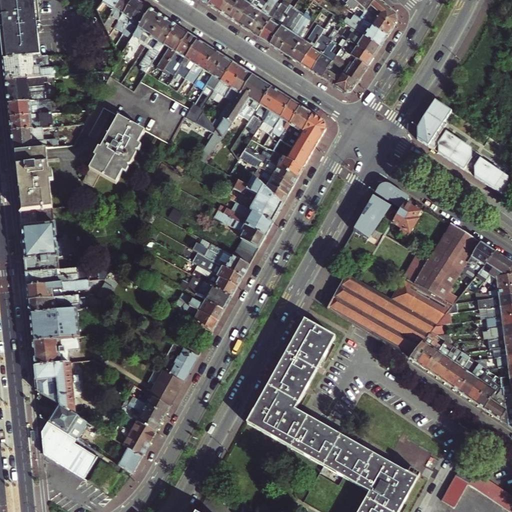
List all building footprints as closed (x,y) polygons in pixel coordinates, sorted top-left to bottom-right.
[(0,0),(0,24),(4,62),(45,57),(38,0),(0,0)] [(105,0),(79,0),(98,12),(104,3),(105,0)] [(120,0),(105,0),(104,3),(98,12),(102,20),(105,16),(109,19),(120,0)] [(133,0),(120,0),(109,19),(105,25),(110,35),(114,29),(111,27),(117,19),(119,21),(133,0)] [(142,5),(134,0),(133,0),(119,21),(125,25),(123,29),(126,30),(142,5)] [(211,0),(208,5),(219,12),(226,0),(211,0)] [(226,0),(219,12),(229,19),(240,0),(226,0)] [(240,0),(229,19),(239,25),(255,0),(240,0)] [(255,0),(239,25),(250,32),(262,13),(270,0),(255,0)] [(250,32),(260,39),(280,6),(278,4),(280,0),(270,0),(262,13),(250,32)] [(357,9),(364,15),(367,12),(376,0),(350,0),(347,4),(355,11),(357,9)] [(380,0),(376,0),(367,12),(394,29),(398,22),(397,15),(380,0)] [(260,39),(270,45),(281,28),(293,10),(282,3),(280,6),(260,39)] [(151,10),(142,5),(126,30),(125,32),(134,38),(151,10)] [(164,19),(151,10),(134,38),(121,57),(129,62),(141,43),(146,46),(164,19)] [(270,45),(280,52),(303,17),(293,10),(281,28),(270,45)] [(280,52),(291,58),(303,41),(308,32),(304,29),(313,16),(306,12),(303,17),(280,52)] [(364,15),(360,19),(388,37),(394,29),(367,12),(364,15)] [(352,28),(365,36),(382,47),(388,37),(360,19),(355,15),(351,21),(347,18),(344,23),(352,28)] [(177,27),(164,19),(146,46),(151,49),(140,66),(144,68),(142,71),(147,74),(165,46),(177,27)] [(189,34),(177,27),(165,46),(169,49),(157,68),(163,72),(164,72),(189,34)] [(291,58),(302,66),(319,40),(323,34),(325,31),(318,27),(307,43),(303,41),(291,58)] [(342,36),(347,40),(374,58),(382,47),(365,36),(352,28),(349,33),(346,31),(342,36)] [(198,41),(189,34),(164,72),(170,75),(172,72),(176,75),(198,41)] [(302,66),(312,72),(332,42),(333,41),(323,34),(319,40),(302,66)] [(347,40),(342,49),(369,67),(374,58),(347,40)] [(207,46),(198,41),(176,75),(174,78),(177,80),(180,74),(186,78),(199,60),(207,46)] [(312,72),(322,79),(331,66),(337,56),(333,53),(337,46),(335,44),(332,42),(312,72)] [(216,52),(207,46),(199,60),(186,78),(186,79),(195,85),(216,52)] [(337,56),(331,66),(357,84),(369,67),(342,49),(337,56)] [(112,50),(114,71),(121,58),(117,50),(112,50)] [(225,58),(216,52),(195,85),(203,90),(225,58)] [(4,62),(6,82),(48,78),(57,77),(57,69),(50,70),(49,57),(45,57),(4,62)] [(234,63),(225,58),(203,90),(213,96),(234,63)] [(244,69),(234,63),(213,96),(211,99),(214,100),(218,94),(225,98),(244,69)] [(331,66),(322,79),(345,94),(352,92),(357,84),(331,66)] [(253,76),(244,69),(225,98),(230,101),(222,114),(222,115),(217,123),(214,122),(213,124),(215,127),(218,129),(253,76)] [(272,88),(253,76),(218,129),(199,159),(206,163),(223,138),(240,114),(251,122),(254,116),(272,88)] [(83,183),(93,189),(100,176),(116,185),(127,165),(128,166),(131,165),(137,154),(136,152),(135,151),(145,132),(171,147),(186,118),(188,114),(189,113),(142,81),(135,92),(111,77),(102,94),(99,100),(96,105),(118,118),(83,183)] [(6,82),(8,104),(46,100),(45,83),(49,83),(48,78),(6,82)] [(282,94),(272,88),(254,116),(259,119),(251,132),(256,136),(261,129),(282,94)] [(292,101),(282,94),(261,129),(271,135),(273,132),(274,129),(292,101)] [(8,104),(10,118),(53,113),(57,113),(56,108),(53,108),(52,99),(46,100),(8,104)] [(302,107),(292,101),(274,129),(273,132),(282,137),(302,107)] [(502,195),(509,185),(508,177),(481,159),(483,156),(444,131),(447,125),(444,123),(451,112),(435,101),(417,129),(417,140),(502,195)] [(189,113),(188,114),(195,118),(199,107),(194,104),(189,113)] [(314,115),(302,107),(282,137),(280,141),(286,144),(293,148),(303,133),(314,115)] [(10,118),(11,132),(44,128),(55,127),(53,113),(10,118)] [(188,114),(186,118),(193,122),(195,118),(188,114)] [(293,148),(287,159),(305,169),(312,155),(327,130),(326,122),(314,115),(303,133),(293,148)] [(11,132),(13,152),(47,148),(59,147),(58,140),(58,139),(49,140),(47,141),(45,141),(44,128),(11,132)] [(19,213),(21,212),(53,209),(47,148),(13,152),(19,213)] [(243,157),(261,167),(294,188),(300,178),(265,159),(248,149),(243,157)] [(270,149),(265,159),(300,178),(305,169),(287,159),(270,149)] [(272,181),(270,184),(289,197),(294,188),(261,167),(258,172),(262,177),(264,175),(272,181)] [(251,211),(253,212),(274,223),(284,206),(267,189),(255,177),(249,187),(237,180),(232,188),(245,195),(248,190),(259,196),(256,202),(254,202),(252,206),(253,208),(251,211)] [(270,184),(267,189),(284,206),(289,197),(270,184)] [(380,198),(402,211),(406,204),(410,197),(399,191),(390,184),(388,184),(386,184),(385,184),(383,185),(381,186),(380,187),(379,188),(377,192),(382,194),(380,198)] [(388,205),(374,197),(368,208),(361,222),(355,233),(365,239),(365,238),(370,241),(376,230),(386,236),(394,224),(399,215),(386,209),(388,205)] [(402,229),(399,233),(408,239),(418,221),(416,220),(420,213),(406,204),(402,211),(399,215),(394,224),(402,229)] [(21,212),(27,273),(60,270),(58,257),(61,256),(63,255),(62,246),(60,244),(57,245),(53,209),(21,212)] [(229,209),(226,214),(267,237),(274,223),(253,212),(249,220),(229,209)] [(244,241),(235,257),(251,265),(267,237),(226,214),(220,211),(216,219),(242,233),(244,232),(246,233),(243,240),(244,241)] [(452,225),(430,260),(414,284),(443,300),(466,266),(481,244),(452,225)] [(152,236),(144,232),(145,237),(153,241),(152,236)] [(195,250),(199,253),(244,278),(251,265),(235,257),(225,251),(221,257),(198,244),(195,250)] [(495,253),(481,244),(466,266),(479,274),(495,253)] [(181,257),(199,267),(238,288),(244,278),(199,253),(197,258),(184,251),(181,257)] [(508,262),(495,253),(479,274),(486,280),(490,275),(495,269),(500,272),(508,262)] [(425,257),(409,282),(414,284),(430,260),(425,257)] [(511,263),(508,262),(500,272),(495,269),(490,275),(496,280),(498,279),(497,278),(511,276),(511,263)] [(95,266),(96,274),(101,279),(105,279),(112,268),(106,265),(95,266)] [(181,270),(205,283),(232,298),(238,288),(199,267),(196,271),(184,265),(181,270)] [(27,273),(26,273),(27,287),(63,283),(62,270),(60,270),(27,273)] [(347,275),(328,310),(352,325),(410,360),(432,333),(438,325),(446,314),(453,306),(443,300),(414,284),(409,282),(403,278),(391,300),(347,275)] [(511,286),(511,276),(497,278),(498,279),(496,280),(493,282),(494,290),(498,288),(511,286)] [(27,287),(29,301),(64,297),(64,292),(88,289),(90,288),(89,280),(63,283),(27,287)] [(182,287),(207,301),(225,311),(232,298),(205,283),(201,290),(184,281),(182,287)] [(102,292),(113,296),(117,286),(106,282),(102,292)] [(470,285),(465,292),(476,293),(478,291),(470,285)] [(483,285),(478,291),(476,293),(489,295),(489,292),(488,288),(483,285)] [(511,296),(511,286),(498,288),(500,298),(511,296)] [(184,293),(178,304),(183,307),(186,303),(219,322),(225,311),(207,301),(204,307),(202,306),(202,304),(201,303),(184,293)] [(511,306),(511,296),(500,298),(493,299),(494,309),(511,306)] [(29,301),(30,315),(66,311),(64,297),(29,301)] [(175,309),(213,332),(219,322),(186,303),(183,307),(178,304),(175,309)] [(511,316),(511,306),(494,309),(494,312),(491,312),(490,309),(488,309),(489,319),(491,319),(511,316)] [(30,315),(33,342),(80,337),(77,310),(66,311),(30,315)] [(449,314),(446,314),(438,325),(451,324),(449,314)] [(511,326),(511,316),(491,319),(492,323),(488,323),(488,330),(511,326)] [(336,338),(305,320),(248,424),(369,494),(358,511),(399,511),(420,476),(410,470),(408,474),(405,472),(404,473),(296,411),(336,338)] [(511,336),(511,326),(488,330),(486,330),(486,333),(483,333),(484,340),(505,337),(511,336)] [(418,366),(437,337),(436,336),(432,333),(410,360),(418,366)] [(181,346),(185,348),(199,357),(206,345),(188,334),(181,346)] [(511,336),(505,337),(505,341),(498,342),(499,349),(511,346),(511,336)] [(84,337),(80,337),(33,342),(36,366),(63,363),(62,353),(68,353),(68,347),(85,345),(84,337)] [(446,342),(437,337),(418,366),(426,371),(438,354),(435,351),(438,346),(442,348),(442,347),(446,342)] [(511,356),(511,346),(499,349),(499,354),(498,355),(498,359),(511,356)] [(442,348),(438,354),(426,371),(434,377),(447,359),(451,353),(442,347),(442,348)] [(171,373),(185,382),(199,357),(185,348),(171,373)] [(451,388),(464,370),(460,367),(464,362),(467,364),(470,361),(471,359),(463,353),(455,364),(442,382),(451,388)] [(511,366),(511,356),(498,359),(498,362),(501,362),(501,364),(499,365),(499,368),(505,367),(511,366)] [(442,382),(455,364),(447,359),(434,377),(442,382)] [(487,369),(488,369),(487,360),(476,362),(487,369)] [(459,394),(478,367),(470,361),(467,364),(464,370),(451,388),(459,394)] [(55,402),(76,414),(73,387),(70,363),(63,363),(36,366),(39,392),(55,402)] [(157,386),(151,396),(156,399),(171,407),(185,382),(171,373),(158,366),(149,381),(157,386)] [(486,373),(478,367),(459,394),(468,399),(480,381),(477,379),(480,374),(484,376),(486,373)] [(491,382),(494,378),(486,373),(484,376),(483,377),(491,382)] [(502,388),(501,378),(496,375),(494,378),(491,382),(489,386),(476,405),(484,410),(491,400),(499,389),(502,390),(502,388)] [(502,388),(511,386),(511,376),(510,377),(511,382),(507,383),(506,380),(505,380),(504,377),(501,378),(502,388)] [(476,405),(489,386),(480,381),(468,399),(476,405)] [(134,384),(129,393),(134,396),(139,388),(134,384)] [(511,394),(511,397),(511,386),(502,388),(502,390),(500,394),(503,396),(511,394)] [(124,401),(141,411),(162,424),(166,416),(147,404),(134,396),(129,393),(124,401)] [(151,396),(147,404),(166,416),(171,407),(156,399),(151,396)] [(507,403),(508,409),(511,408),(511,397),(503,399),(501,397),(500,399),(507,403)] [(504,417),(508,412),(491,400),(484,410),(501,422),(504,417)] [(97,430),(98,428),(76,414),(55,402),(52,407),(53,410),(56,411),(49,423),(78,440),(88,446),(89,443),(80,437),(87,426),(89,427),(92,428),(97,430)] [(136,419),(137,421),(157,433),(162,424),(141,411),(136,419)] [(511,418),(507,419),(504,417),(501,422),(511,429),(511,418)] [(125,444),(130,447),(144,456),(157,433),(137,421),(125,444)] [(78,440),(49,423),(43,434),(45,455),(86,480),(99,458),(76,444),(78,440)] [(130,447),(120,466),(130,472),(134,474),(144,456),(130,447)] [(102,461),(89,482),(109,494),(122,473),(102,461)] [(511,511),(511,498),(482,478),(483,477),(477,472),(468,485),(509,511),(511,511)] [(452,508),(466,484),(455,477),(441,503),(452,508)]
